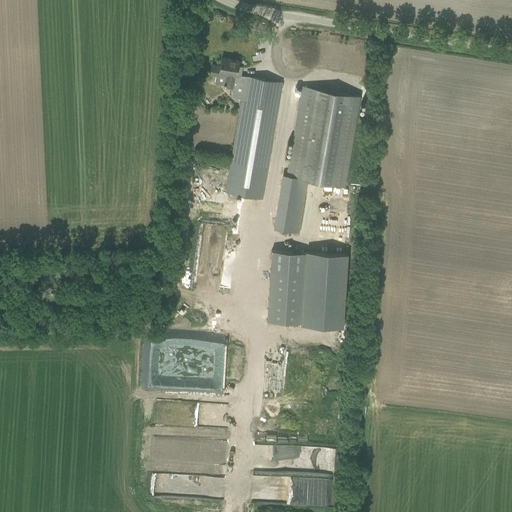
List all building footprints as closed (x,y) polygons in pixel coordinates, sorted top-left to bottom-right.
[(212,64),(210,74),(216,75),(215,83),(224,84),(224,85),(233,87),(231,97),(242,98),(230,163),(225,193),(261,199),(266,169),(280,92),(281,82),(245,76),(241,75),(242,66),(237,65),(238,61),(221,58),(220,66),(212,64)] [(273,229),(298,232),(306,180),(344,186),(360,96),(302,86),(286,175),(282,174),(273,229)] [(305,270),(306,250),(304,250),(271,248),(270,268),(305,270)] [(342,325),(347,253),(347,251),(307,248),(307,250),(306,250),(305,270),(302,322),(342,325)] [(157,335),(154,356),(159,356),(162,336),(157,335)] [(267,345),(267,358),(283,358),(283,345),(267,345)] [(220,359),(220,349),(205,349),(205,359),(220,359)]
